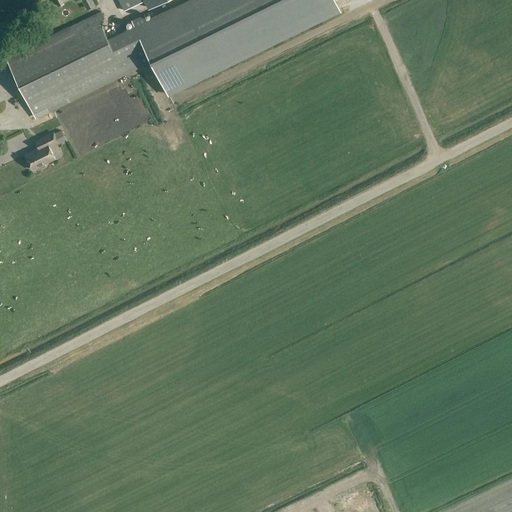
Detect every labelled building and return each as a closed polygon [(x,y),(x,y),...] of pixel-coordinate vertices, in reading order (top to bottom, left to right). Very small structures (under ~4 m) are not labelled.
[(92,0),(81,0),(86,10),(95,5),(92,0)] [(341,12),(334,0),(185,0),(146,19),(143,13),(131,19),(134,25),(108,38),(113,49),(129,42),(133,50),(143,45),(168,96),(341,12)] [(133,0),(119,0),(124,10),(135,4),(133,0)] [(129,42),(113,49),(108,38),(96,14),(6,57),(35,116),(140,65),(133,50),(129,42)] [(61,130),(54,133),(54,132),(39,139),(42,146),(25,154),(32,169),(39,166),(39,167),(41,168),(44,166),(45,165),(44,163),(55,158),(49,146),(58,141),(59,143),(66,140),(61,130)]
